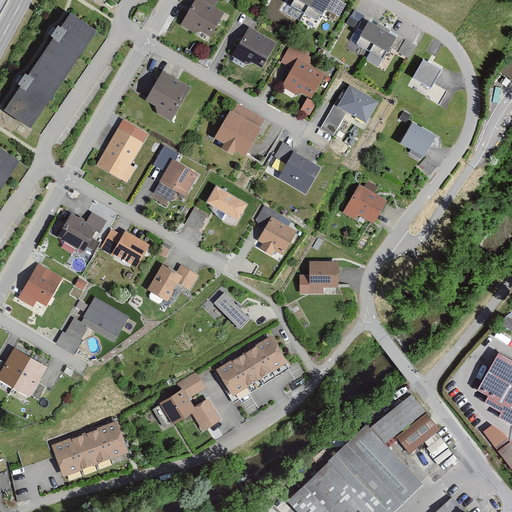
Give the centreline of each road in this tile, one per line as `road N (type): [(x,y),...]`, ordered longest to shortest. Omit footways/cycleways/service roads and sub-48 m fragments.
road 1 (residential): [(381,0),(458,52),(473,81),(473,114),(462,145),(383,256),(372,291),(375,324)]
road 2 (residential): [(321,384),(273,303),(65,176)]
road 3 (residential): [(321,384),(263,435),(23,511)]
road 4 (residential): [(375,324),(511,501)]
road 5 (residential): [(142,43),(308,134)]
road 6 (residential): [(65,176),(142,43)]
road 7 (residential): [(42,163),(118,30)]
road 8 (residential): [(0,286),(65,176)]
